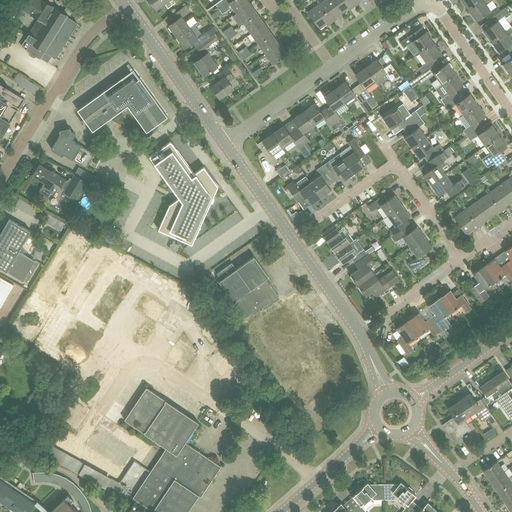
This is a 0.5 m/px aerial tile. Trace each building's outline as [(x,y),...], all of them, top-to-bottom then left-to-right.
[(26,49),(30,52),(30,55),(33,56),(36,56),(40,58),(47,62),(52,55),(55,58),(77,23),(74,21),(67,16),(68,14),(44,0),(26,0),(22,8),(38,19),(21,45),(26,49)] [(149,0),(150,1),(150,3),(152,6),(155,7),(156,9),(168,0),(149,0)] [(220,0),(215,3),(219,9),(222,12),(222,13),(232,6),(236,12),(250,2),(247,0),(220,0)] [(319,0),(317,1),(319,3),(332,22),(337,18),(336,16),(342,12),(333,0),(319,0)] [(354,5),(350,0),(333,0),(342,12),(348,8),(349,9),(354,5)] [(461,0),(468,10),(481,0),(461,0)] [(490,0),(481,0),(468,10),(476,20),(484,14),(488,19),(500,10),(497,5),(491,10),(486,4),(491,0),(490,0)] [(236,12),(243,22),(257,13),(250,2),(236,12)] [(307,11),(319,28),(325,24),(326,25),(332,22),(319,3),(307,11)] [(168,25),(176,37),(194,24),(197,21),(193,16),(185,22),(182,17),(190,11),(187,5),(173,15),(176,19),(168,25)] [(491,24),(483,30),(491,41),(505,30),(498,20),(508,12),(505,7),(500,10),(488,19),(491,24)] [(213,19),(222,12),(219,9),(210,15),(213,19)] [(243,22),(251,33),(264,23),(257,13),(243,22)] [(0,28),(0,30),(4,33),(10,25),(5,21),(0,28)] [(236,23),(222,33),(225,36),(233,30),(238,27),(236,23)] [(251,33),(258,43),(272,33),(264,23),(251,33)] [(194,24),(176,37),(184,48),(192,42),(196,47),(210,37),(205,29),(200,33),(194,24)] [(422,26),(400,41),(404,47),(411,41),(419,52),(434,42),(426,31),(422,26)] [(505,30),(491,41),(498,51),(506,46),(510,51),(511,49),(511,39),(509,35),(511,32),(511,30),(510,27),(505,30)] [(233,30),(225,36),(227,40),(236,34),(233,30)] [(258,43),(265,54),(279,44),(272,33),(258,43)] [(203,56),(194,62),(203,75),(217,66),(210,55),(215,52),(212,47),(216,44),(215,42),(217,40),(214,36),(197,48),(203,56)] [(426,62),(418,68),(422,73),(436,64),(432,59),(441,53),(434,42),(419,52),(426,62)] [(279,44),(265,54),(273,64),(286,54),(279,44)] [(245,47),(236,53),(240,57),(248,52),(245,47)] [(253,48),(248,52),(240,57),(242,61),(255,51),(253,48)] [(511,49),(510,51),(511,53),(511,56),(502,64),(510,74),(511,72),(511,49)] [(232,53),(228,55),(233,62),(237,59),(232,53)] [(376,59),(365,67),(375,81),(386,73),(391,81),(397,77),(389,67),(391,66),(392,67),(395,65),(387,54),(383,58),(382,56),(377,60),(376,59)] [(237,60),(234,63),(242,75),(246,72),(237,60)] [(436,64),(422,73),(425,78),(433,72),(438,78),(434,81),(437,86),(455,73),(447,62),(439,68),(436,64)] [(211,86),(219,98),(233,88),(232,88),(238,84),(226,67),(217,74),(221,79),(211,86)] [(260,67),(251,73),(254,77),(263,71),(260,67)] [(359,68),(354,72),(355,74),(361,82),(356,86),(365,99),(370,96),(365,88),(375,81),(365,67),(361,70),(359,68)] [(455,73),(437,86),(440,90),(444,87),(448,93),(440,99),(444,104),(457,94),(454,90),(462,84),(455,73)] [(128,105),(146,131),(167,116),(140,77),(137,80),(133,74),(125,80),(122,77),(77,108),(92,129),(128,105)] [(416,78),(409,82),(412,86),(419,82),(416,78)] [(345,81),(334,89),(344,103),(355,95),(362,106),(367,102),(365,99),(356,86),(351,89),(345,81)] [(4,87),(0,84),(0,135),(1,137),(17,110),(7,104),(14,93),(8,89),(9,88),(5,86),(4,87)] [(409,85),(403,88),(408,95),(413,91),(409,85)] [(323,107),(336,124),(337,126),(342,122),(340,119),(341,118),(335,110),(344,103),(334,89),(324,96),(329,103),(323,107)] [(457,94),(444,104),(447,109),(455,103),(463,114),(477,104),(469,93),(461,99),(457,94)] [(314,103),(304,111),(313,125),(323,117),(329,126),(330,125),(331,127),(336,124),(323,107),(319,110),(314,103)] [(470,124),(462,130),(463,132),(466,135),(479,125),(476,120),(484,114),(477,104),(463,114),(470,124)] [(397,107),(382,118),(390,129),(399,122),(403,128),(419,116),(415,110),(405,117),(397,107)] [(304,111),(293,118),(299,126),(294,130),(304,143),(309,151),(311,149),(306,142),(309,140),(303,132),(313,125),(304,111)] [(419,116),(403,128),(407,135),(404,137),(409,145),(412,149),(427,138),(419,126),(424,123),(419,116)] [(277,129),(273,133),(283,147),(293,139),(298,147),(304,143),(294,130),(289,133),(283,125),(282,124),(276,128),(277,129)] [(479,125),(466,135),(470,140),(477,135),(485,145),(499,135),(491,124),(483,130),(479,125)] [(60,133),(51,148),(62,155),(63,153),(72,159),(86,168),(94,154),(72,139),(75,133),(70,130),(69,127),(66,128),(66,126),(62,127),(62,129),(59,130),(60,133)] [(257,144),(272,166),(278,162),(272,154),(283,147),(273,133),(261,141),(262,141),(257,144)] [(490,153),(481,159),(487,167),(493,163),(495,166),(505,159),(499,150),(506,145),(499,135),(485,145),(490,153)] [(349,146),(338,153),(342,159),(353,174),(364,166),(358,158),(365,153),(361,147),(353,137),(347,142),(349,146)] [(427,138),(412,149),(419,158),(423,155),(427,162),(443,150),(439,143),(434,147),(427,138)] [(170,141),(149,156),(179,198),(169,205),(158,229),(192,244),(218,186),(203,166),(193,174),(170,141)] [(368,143),(364,146),(368,153),(373,150),(368,143)] [(444,150),(448,156),(453,152),(449,147),(444,150)] [(446,175),(441,168),(446,165),(442,160),(448,156),(444,150),(443,150),(427,162),(431,168),(423,174),(431,186),(446,175)] [(328,160),(323,165),(334,181),(340,177),(343,181),(353,174),(342,158),(332,166),(328,160)] [(33,173),(32,174),(44,182),(38,191),(49,198),(53,191),(49,189),(54,182),(65,189),(63,192),(75,199),(85,182),(74,174),(71,179),(69,178),(67,181),(51,171),(50,172),(39,164),(36,167),(35,166),(31,172),(33,173)] [(276,171),(280,176),(289,170),(285,164),(276,171)] [(320,175),(309,182),(320,197),(331,189),(328,185),(334,181),(323,165),(316,169),(320,175)] [(85,179),(88,180),(95,184),(98,178),(89,174),(85,179)] [(466,178),(471,184),(477,180),(472,174),(466,178)] [(438,195),(445,190),(449,196),(466,184),(462,177),(453,184),(446,175),(431,186),(438,195)] [(511,177),(511,176),(499,184),(511,201),(511,200),(511,177)] [(286,185),(287,186),(290,190),(298,202),(305,198),(310,205),(320,197),(309,182),(305,177),(295,183),(293,180),(286,185)] [(85,186),(93,190),(95,184),(88,180),(85,186)] [(488,192),(501,211),(506,207),(505,206),(511,201),(499,184),(488,192)] [(488,192),(476,201),(489,217),(495,213),(496,214),(501,211),(488,192)] [(371,211),(379,205),(388,217),(403,206),(394,194),(387,199),(383,194),(367,206),(371,211)] [(476,201),(465,209),(478,227),(483,223),(483,222),(489,217),(476,201)] [(403,206),(388,217),(394,226),(389,230),(393,236),(410,224),(405,218),(410,215),(403,206)] [(478,227),(465,209),(453,217),(465,234),(472,229),(473,231),(478,227)] [(61,230),(65,223),(48,214),(44,221),(61,230)] [(297,215),(291,219),(296,226),(302,222),(297,215)] [(35,260),(19,251),(30,231),(9,218),(0,233),(0,267),(23,281),(35,260)] [(321,234),(335,253),(353,240),(348,233),(343,237),(334,224),(321,234)] [(410,224),(393,236),(397,240),(402,236),(410,248),(425,237),(417,225),(413,228),(410,224)] [(112,226),(104,240),(114,245),(121,231),(112,226)] [(417,257),(408,263),(415,273),(431,261),(428,257),(425,252),(432,246),(425,237),(410,248),(417,257)] [(353,240),(335,253),(342,264),(350,258),(354,263),(368,253),(364,247),(355,254),(352,250),(359,246),(354,239),(353,240)] [(375,252),(382,261),(387,257),(381,248),(375,252)] [(78,258),(72,269),(82,274),(91,257),(82,252),(81,252),(78,258)] [(350,274),(358,285),(374,274),(369,268),(375,263),(368,253),(354,263),(358,268),(350,274)] [(232,263),(216,274),(220,280),(218,281),(233,301),(229,304),(237,316),(240,314),(243,318),(261,306),(263,309),(279,298),(277,295),(279,293),(272,283),(272,282),(254,256),(236,269),(232,263)] [(57,257),(43,278),(60,289),(66,278),(61,274),(68,263),(57,257)] [(91,257),(82,274),(92,279),(101,262),(91,257)] [(494,258),(483,265),(494,281),(505,273),(510,281),(511,279),(511,271),(505,263),(500,266),(494,258)] [(101,262),(92,279),(101,284),(110,267),(101,262)] [(478,282),(470,288),(480,302),(489,296),(484,288),(494,281),(483,265),(472,273),(478,282)] [(110,267),(101,284),(111,290),(120,272),(110,267)] [(374,274),(358,285),(365,296),(372,292),(376,297),(399,280),(392,270),(378,280),(374,274)] [(120,272),(111,290),(120,294),(130,277),(120,272)] [(0,306),(0,307),(13,285),(0,276),(0,306)] [(130,277),(120,294),(130,300),(139,282),(130,277)] [(139,282),(130,300),(139,305),(142,299),(149,287),(139,282)] [(38,287),(24,308),(35,315),(42,304),(48,308),(55,297),(38,287)] [(149,287),(142,299),(148,303),(145,308),(158,314),(167,297),(149,287)] [(450,289),(439,297),(450,313),(460,305),(465,313),(471,308),(457,289),(453,292),(450,289)] [(468,291),(463,294),(468,301),(472,297),(468,291)] [(428,305),(434,314),(429,317),(439,331),(445,327),(440,320),(450,313),(439,297),(428,305)] [(418,312),(407,320),(418,336),(429,328),(436,338),(441,334),(439,331),(429,317),(424,320),(418,312)] [(487,319),(484,315),(478,319),(481,324),(487,319)] [(32,332),(31,333),(40,339),(51,323),(43,316),(35,327),(32,332)] [(413,350),(408,343),(418,336),(407,320),(396,328),(402,336),(397,340),(407,354),(413,350)] [(51,323),(40,339),(49,345),(60,329),(51,323)] [(60,329),(49,345),(58,351),(69,335),(60,329)] [(69,335),(58,351),(67,358),(78,341),(69,335)] [(445,340),(439,344),(442,350),(445,348),(445,349),(450,346),(445,340)] [(78,341),(67,358),(75,364),(87,348),(78,341)] [(87,348),(75,364),(84,370),(96,354),(87,348)] [(209,358),(230,381),(240,372),(218,349),(209,358)] [(96,354),(84,370),(93,376),(101,365),(105,360),(96,354)] [(175,360),(168,371),(186,382),(193,371),(175,360)] [(101,365),(93,376),(110,389),(122,372),(110,364),(107,369),(101,365)] [(511,384),(503,370),(490,379),(501,394),(511,410),(511,400),(505,390),(511,385),(511,384)] [(168,371),(161,383),(179,394),(186,382),(168,371)] [(490,379),(480,386),(490,401),(495,398),(507,415),(511,411),(511,410),(501,394),(490,379)] [(161,383),(154,394),(172,405),(179,394),(161,383)] [(470,392),(459,400),(470,416),(475,412),(481,421),(486,417),(493,427),(498,424),(491,414),(480,397),(476,400),(470,392)] [(154,394),(147,405),(164,417),(172,405),(154,394)] [(481,398),(485,404),(489,402),(484,395),(481,398)] [(453,417),(442,424),(455,444),(461,439),(459,436),(470,428),(464,420),(470,416),(459,400),(447,408),(453,417)] [(79,416),(77,421),(88,426),(91,421),(99,424),(105,413),(83,403),(78,415),(79,416)] [(147,405),(140,417),(157,428),(164,417),(147,405)] [(77,421),(74,428),(85,432),(88,426),(77,421)] [(264,432),(256,439),(268,452),(269,454),(279,446),(275,441),(280,437),(267,422),(260,428),(264,432)] [(72,433),(69,439),(80,444),(83,438),(72,433)] [(243,439),(237,445),(250,460),(255,456),(259,460),(268,452),(256,439),(255,437),(247,444),(243,439)] [(66,444),(60,456),(82,465),(87,454),(78,450),(81,444),(80,444),(69,439),(67,445),(66,444)] [(234,455),(226,462),(228,464),(239,477),(249,469),(245,465),(250,460),(237,445),(230,451),(234,455)] [(482,470),(490,480),(503,471),(496,460),(485,468),(482,470)] [(126,463),(112,485),(153,510),(152,511),(153,511),(182,511),(194,493),(172,480),(167,488),(126,463)] [(216,466),(209,471),(222,486),(227,482),(231,487),(241,479),(239,477),(228,464),(220,470),(216,466)] [(490,480),(497,491),(511,481),(503,471),(490,480)] [(80,506),(81,511),(86,511),(91,511),(88,503),(84,495),(79,488),(73,482),(66,478),(58,474),(54,473),(49,472),(41,472),(32,472),(34,481),(41,481),(48,481),(55,483),(61,486),(67,490),(72,494),(76,500),(80,506)] [(0,502),(0,505),(6,508),(9,507),(15,511),(27,511),(34,503),(0,479),(0,502)] [(497,491),(504,502),(511,496),(511,483),(511,481),(497,491)] [(367,483),(352,497),(359,506),(354,510),(356,511),(364,511),(374,504),(373,500),(383,500),(383,485),(368,485),(367,483)] [(399,485),(383,485),(383,500),(395,500),(398,496),(408,505),(411,501),(415,496),(400,483),(399,485)] [(76,511),(66,500),(63,503),(62,505),(54,511),(76,511)] [(416,511),(413,509),(410,511),(435,511),(437,511),(427,503),(422,510),(419,511),(416,511)]
